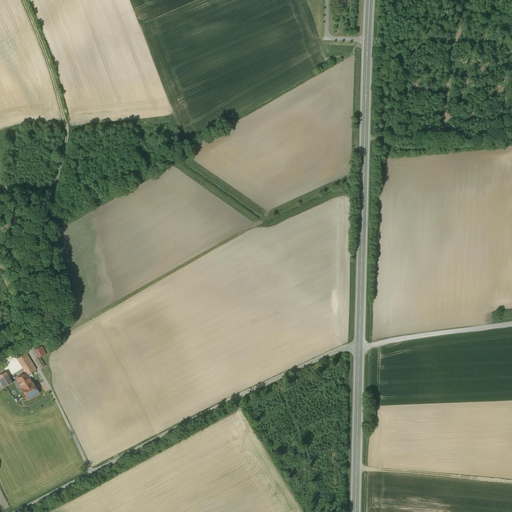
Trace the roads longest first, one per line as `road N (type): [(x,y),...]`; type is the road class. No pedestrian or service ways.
road 1 (unclassified): [(359,347),(195,418),(18,511)]
road 2 (secondary): [(369,0),(359,347)]
road 3 (secondary): [(359,347),(354,511)]
road 4 (track): [(355,469),(511,482)]
road 5 (track): [(511,325),(359,347)]
